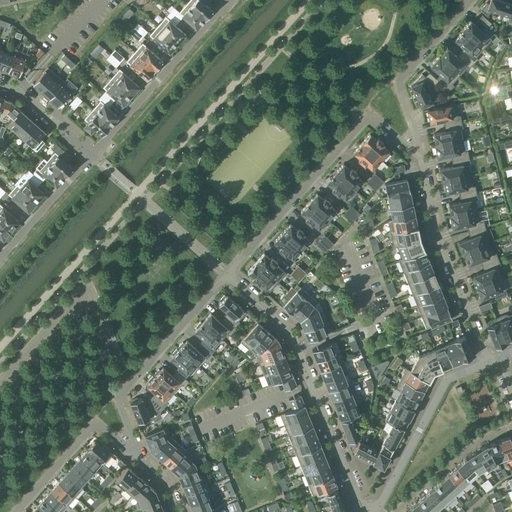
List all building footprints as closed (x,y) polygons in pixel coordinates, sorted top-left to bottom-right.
[(189,0),(187,4),(204,20),(212,11),(206,5),(209,0),(189,0)] [(491,10),(509,16),(511,5),(511,4),(498,0),(490,0),(489,4),(486,3),(480,10),(487,16),(491,10)] [(170,13),(169,13),(178,22),(183,16),(196,28),(204,20),(187,4),(179,12),(171,5),(167,10),(170,13)] [(165,17),(157,27),(177,45),(185,35),(175,25),(178,22),(169,13),(165,17)] [(470,21),(462,30),(483,49),(491,39),(489,38),(493,34),(487,28),(491,23),(482,15),(478,20),(484,26),(480,30),(470,21)] [(138,24),(133,28),(143,37),(147,32),(138,24)] [(177,45),(157,27),(149,35),(169,53),(177,45)] [(143,37),(133,28),(129,33),(139,41),(143,37)] [(464,48),(460,52),(473,64),(478,59),(476,57),(483,49),(462,30),(463,31),(455,40),(464,48)] [(95,56),(103,46),(99,43),(91,52),(95,56)] [(142,43),(134,52),(154,70),(162,61),(142,43)] [(438,56),(438,57),(459,75),(467,67),(469,69),(473,64),(460,52),(456,57),(447,48),(439,57),(438,56)] [(0,62),(0,68),(8,71),(16,50),(15,50),(14,53),(5,50),(0,62)] [(16,50),(8,71),(19,75),(24,76),(25,76),(25,75),(30,69),(23,63),(27,54),(16,50)] [(35,55),(39,58),(44,53),(40,50),(35,55)] [(114,50),(110,54),(120,63),(124,58),(114,50)] [(154,70),(134,52),(126,61),(146,79),(154,70)] [(120,63),(110,54),(106,59),(115,67),(120,63)] [(60,59),(66,63),(69,59),(64,55),(60,59)] [(440,75),(436,79),(438,81),(449,91),(454,86),(452,84),(459,75),(438,57),(430,66),(440,75)] [(69,59),(66,63),(71,68),(75,64),(69,59)] [(32,84),(41,92),(56,75),(47,67),(33,83),(33,82),(32,83),(33,84),(32,84)] [(119,69),(111,78),(132,96),(139,87),(119,69)] [(438,81),(436,79),(429,73),(425,77),(422,74),(416,81),(417,83),(411,86),(421,107),(431,102),(423,85),(428,80),(434,85),(438,81)] [(41,92),(49,99),(64,82),(56,75),(41,92)] [(106,90),(103,94),(112,102),(115,98),(123,105),(132,96),(111,78),(103,87),(106,90)] [(64,82),(49,99),(57,106),(65,98),(68,101),(74,95),(62,85),(65,82),(64,82)] [(494,87),(495,93),(507,91),(505,85),(494,87)] [(507,91),(495,93),(496,99),(508,97),(507,91)] [(100,101),(92,110),(110,126),(118,117),(107,108),(112,102),(103,94),(98,100),(100,101)] [(69,105),(73,109),(81,100),(77,96),(69,105)] [(8,124),(8,125),(20,111),(11,102),(3,99),(0,108),(0,109),(5,111),(13,118),(8,124)] [(443,120),(444,126),(461,122),(460,115),(457,116),(455,105),(440,108),(427,110),(430,123),(443,120)] [(110,126),(92,110),(84,119),(88,123),(83,128),(91,134),(95,129),(102,135),(110,126)] [(8,125),(16,132),(28,118),(20,111),(8,125)] [(511,121),(511,115),(499,118),(500,124),(511,121)] [(16,132),(24,139),(36,125),(28,118),(16,132)] [(435,146),(462,140),(460,129),(462,128),(461,122),(444,126),(445,131),(433,134),(436,145),(435,146)] [(36,125),(24,139),(32,146),(31,148),(36,152),(44,143),(39,139),(45,132),(36,125)] [(370,134),(361,144),(380,160),(388,151),(382,145),(383,144),(377,138),(376,140),(370,134)] [(450,155),(452,161),(469,157),(467,151),(465,151),(462,140),(435,146),(437,158),(450,155)] [(511,140),(503,142),(504,144),(504,148),(511,146),(511,140)] [(380,160),(361,144),(353,153),(359,158),(358,160),(364,165),(365,164),(372,169),(380,160)] [(54,152),(46,161),(64,177),(72,168),(66,162),(71,157),(64,151),(59,156),(54,152)] [(440,169),(442,181),(470,176),(467,164),(470,164),(469,157),(452,161),(453,167),(440,169)] [(37,169),(32,174),(41,182),(46,177),(56,186),(64,177),(46,161),(43,159),(36,168),(37,169)] [(343,164),(335,173),(357,193),(354,189),(362,180),(355,175),(357,173),(351,168),(349,170),(343,164)] [(392,167),(393,173),(405,171),(404,165),(392,167)] [(14,184),(16,185),(36,203),(44,194),(37,187),(41,182),(32,174),(27,170),(14,184)] [(357,193),(335,173),(327,183),(333,188),(331,190),(337,195),(339,194),(349,202),(357,193)] [(374,173),(370,178),(379,186),(383,182),(374,173)] [(458,190),(459,196),(476,193),(475,186),(472,187),(470,176),(442,181),(442,182),(443,181),(446,193),(458,190)] [(379,186),(370,178),(366,183),(375,191),(379,186)] [(382,197),(382,198),(409,192),(407,179),(385,184),(387,196),(382,197)] [(16,185),(8,194),(28,212),(36,203),(16,185)] [(382,198),(385,209),(412,204),(411,199),(413,199),(411,193),(410,193),(409,192),(382,198)] [(449,216),(450,216),(477,211),(475,199),(477,199),(476,193),(459,196),(460,202),(448,204),(451,216),(449,216)] [(317,194),(308,203),(327,219),(335,210),(329,205),(330,203),(324,198),(323,199),(317,194)] [(327,219),(308,203),(300,212),(306,218),(305,219),(311,225),(312,223),(319,229),(327,219)] [(0,204),(0,221),(11,231),(19,222),(0,204)] [(362,210),(366,213),(371,208),(367,204),(362,210)] [(387,221),(414,215),(412,204),(385,209),(385,210),(390,209),(392,220),(387,221)] [(350,206),(346,210),(356,218),(360,214),(350,206)] [(487,208),(479,210),(481,219),(489,217),(487,208)] [(495,209),(489,210),(491,222),(497,220),(495,209)] [(356,218),(346,210),(342,215),(351,223),(356,218)] [(466,225),(468,232),(485,226),(483,221),(479,222),(477,211),(450,216),(452,228),(466,225)] [(387,221),(390,233),(417,227),(417,226),(418,226),(417,220),(416,221),(414,215),(387,221)] [(11,231),(0,221),(0,237),(3,240),(11,231)] [(290,224),(282,233),(300,249),(308,240),(302,235),(304,233),(298,228),(296,229),(290,224)] [(458,243),(463,254),(489,244),(485,233),(486,232),(485,226),(468,232),(470,238),(458,243)] [(390,233),(393,247),(419,239),(417,227),(390,233)] [(300,249),(282,233),(274,242),(280,248),(278,249),(284,255),(286,253),(292,259),(300,249)] [(324,235),(320,240),(329,248),(333,243),(324,235)] [(398,260),(398,261),(424,250),(419,239),(393,247),(393,248),(398,246),(403,258),(398,260)] [(329,248),(320,240),(316,245),(325,253),(329,248)] [(480,260),(482,266),(498,259),(495,253),(493,254),(489,244),(463,254),(463,255),(464,254),(468,265),(480,260)] [(398,261),(403,272),(429,262),(428,260),(429,259),(427,254),(426,255),(424,250),(398,261)] [(264,253),(255,263),(277,282),(286,273),(276,264),(277,263),(271,257),(270,259),(264,253)] [(377,262),(379,268),(385,266),(382,259),(377,262)] [(476,287),(476,288),(502,277),(498,266),(500,265),(498,259),(482,266),(484,271),(473,276),(477,287),(476,287)] [(403,272),(407,283),(433,273),(433,272),(434,271),(432,266),(431,266),(429,262),(403,272)] [(277,282),(255,263),(247,272),(253,277),(252,279),(258,284),(259,283),(269,292),(277,282)] [(297,265),(293,270),(302,278),(307,273),(297,265)] [(385,266),(379,268),(382,275),(388,273),(385,266)] [(302,278),(293,270),(289,275),(298,283),(302,278)] [(407,283),(412,294),(438,284),(433,273),(407,283)] [(502,277),(476,288),(481,299),(493,294),(495,299),(507,295),(505,289),(507,288),(502,277)] [(312,283),(316,286),(320,281),(316,278),(312,283)] [(320,281),(316,286),(320,290),(324,285),(320,281)] [(386,284),(388,291),(394,288),(391,282),(386,284)] [(412,294),(416,305),(442,295),(438,284),(412,294)] [(283,306),(292,313),(308,295),(300,287),(296,291),(292,287),(284,296),(288,300),(283,306)] [(394,288),(388,291),(391,297),(397,295),(394,288)] [(227,312),(223,317),(235,327),(239,322),(238,321),(246,312),(227,295),(225,296),(224,295),(220,300),(221,301),(218,305),(227,312)] [(292,313),(300,320),(316,302),(308,295),(292,313)] [(416,305),(421,317),(447,306),(446,305),(448,305),(446,299),(444,300),(442,295),(416,305)] [(300,321),(304,331),(327,321),(323,311),(318,313),(317,309),(314,306),(317,302),(316,302),(300,320),(300,321)] [(478,306),(481,312),(492,307),(490,302),(478,306)] [(395,307),(397,313),(403,311),(400,304),(395,307)] [(447,306),(421,317),(426,328),(451,318),(447,306)] [(403,311),(397,313),(400,320),(406,317),(403,311)] [(210,313),(202,322),(222,340),(230,330),(228,329),(232,325),(235,328),(235,327),(223,317),(219,321),(210,313)] [(507,314),(496,318),(506,343),(506,342),(511,339),(511,314),(507,316),(507,314)] [(506,343),(496,318),(495,319),(497,323),(487,327),(495,348),(506,343)] [(327,321),(304,331),(308,341),(313,339),(314,340),(315,340),(314,339),(331,332),(327,321)] [(203,339),(199,344),(211,354),(215,349),(214,348),(222,340),(202,322),(201,323),(200,322),(196,327),(197,328),(194,332),(203,339)] [(410,329),(408,322),(402,324),(405,331),(410,329)] [(240,342),(249,350),(266,330),(257,323),(240,342)] [(256,356),(256,357),(274,337),(266,330),(249,350),(256,356)] [(464,336),(454,340),(462,361),(472,357),(464,336)] [(256,357),(260,365),(284,355),(278,341),(274,337),(256,357)] [(179,348),(178,349),(198,366),(205,358),(207,359),(211,354),(199,344),(195,348),(187,340),(184,344),(182,342),(178,347),(179,348)] [(453,342),(444,346),(452,365),(462,361),(454,340),(453,341),(453,342)] [(312,350),(316,361),(339,351),(334,353),(330,343),(318,348),(318,347),(317,347),(317,348),(312,350)] [(444,346),(434,350),(442,369),(452,365),(444,346)] [(179,366),(175,371),(187,381),(185,378),(188,374),(190,376),(198,366),(178,349),(178,350),(176,349),(172,354),(173,355),(170,358),(179,366)] [(434,350),(418,356),(433,373),(442,369),(434,350)] [(316,361),(320,371),(343,361),(339,351),(316,361)] [(225,359),(228,362),(234,357),(230,353),(225,359)] [(260,365),(264,375),(288,365),(284,355),(260,365)] [(406,368),(406,369),(428,381),(433,373),(418,356),(410,371),(406,368)] [(397,357),(393,362),(399,366),(403,361),(397,357)] [(231,363),(234,367),(240,362),(237,359),(231,363)] [(387,360),(372,366),(371,368),(375,378),(377,379),(389,362),(387,360)] [(320,371),(324,381),(347,371),(343,361),(320,371)] [(399,366),(393,362),(390,368),(395,372),(399,366)] [(288,365),(264,375),(268,386),(278,381),(281,380),(285,390),(290,388),(290,389),(291,389),(291,388),(296,386),(288,365)] [(155,375),(155,376),(174,393),(181,385),(183,386),(187,381),(175,371),(171,375),(163,367),(160,370),(158,369),(154,374),(155,375)] [(406,369),(400,378),(423,391),(428,381),(406,369)] [(324,381),(328,391),(351,381),(347,383),(343,374),(348,372),(347,371),(324,381)] [(155,393),(151,398),(163,408),(168,403),(166,402),(174,393),(155,376),(154,377),(152,376),(148,381),(149,382),(146,385),(155,393)] [(385,376),(382,381),(387,385),(390,380),(385,376)] [(400,378),(395,388),(418,400),(423,391),(400,378)] [(328,391),(332,401),(355,391),(351,381),(328,391)] [(387,385),(382,381),(379,385),(385,389),(387,385)] [(400,391),(395,400),(413,410),(418,400),(395,388),(400,391)] [(332,401),(336,411),(359,401),(355,391),(332,401)] [(279,415),(284,425),(308,416),(300,395),(294,397),(294,396),(293,396),(294,397),(288,399),(292,409),(279,415)] [(163,408),(151,398),(147,402),(148,403),(145,407),(141,398),(138,399),(137,398),(131,400),(132,402),(130,403),(138,423),(150,418),(148,415),(154,408),(159,413),(163,408)] [(395,400),(390,409),(408,419),(413,410),(395,400)] [(336,411),(340,421),(359,413),(355,404),(360,402),(359,401),(336,411)] [(390,409),(385,419),(403,429),(408,419),(390,409)] [(350,441),(357,438),(360,437),(352,417),(359,414),(359,413),(340,421),(349,441),(350,441)] [(284,425),(288,435),(312,426),(308,416),(284,425)] [(385,438),(383,442),(393,448),(403,429),(385,419),(384,419),(393,424),(385,438)] [(288,435),(292,445),(316,436),(312,426),(288,435)] [(145,436),(149,446),(166,439),(170,437),(166,427),(145,436)] [(292,445),(296,455),(320,446),(316,436),(292,445)] [(511,443),(509,436),(498,440),(507,462),(511,460),(511,443)] [(151,451),(162,460),(177,443),(170,437),(166,439),(149,446),(151,451)] [(353,452),(373,462),(378,451),(359,441),(358,442),(357,438),(350,441),(354,451),(353,452)] [(498,440),(487,445),(498,466),(496,462),(505,459),(507,462),(498,440)] [(94,441),(87,450),(104,465),(112,456),(109,454),(111,451),(103,444),(101,447),(94,441)] [(378,451),(373,462),(383,467),(393,448),(383,442),(378,451)] [(162,460),(170,467),(185,450),(177,443),(162,460)] [(487,445),(476,452),(488,472),(498,466),(487,445)] [(296,455),(300,465),(324,456),(320,446),(296,455)] [(87,450),(80,458),(94,470),(101,463),(104,465),(87,450)] [(170,467),(178,475),(196,468),(194,463),(191,461),(194,458),(185,450),(170,467)] [(465,458),(464,459),(478,474),(486,469),(488,472),(476,452),(465,458)] [(300,465),(304,475),(328,466),(324,456),(300,465)] [(80,458),(72,466),(87,478),(94,470),(80,458)] [(464,459),(456,466),(470,481),(478,474),(464,459)] [(120,460),(117,464),(122,468),(125,464),(120,460)] [(72,466),(65,474),(82,489),(83,488),(80,486),(87,478),(72,466)] [(304,475),(308,485),(332,476),(328,466),(304,475)] [(456,466),(448,473),(462,488),(470,481),(456,466)] [(115,481),(124,489),(136,475),(127,467),(115,481)] [(179,476),(183,485),(204,476),(203,476),(199,477),(196,468),(178,475),(179,476)] [(448,473),(440,481),(456,498),(454,495),(462,488),(448,473)] [(65,474),(58,482),(75,497),(82,489),(65,474)] [(109,474),(104,479),(108,483),(112,478),(109,474)] [(124,489),(131,496),(144,482),(136,475),(124,489)] [(183,485),(187,495),(208,486),(204,476),(183,485)] [(332,476),(308,485),(312,496),(325,491),(335,487),(336,486),(332,476)] [(108,483),(104,479),(100,484),(104,488),(108,483)] [(440,481),(432,488),(448,506),(456,498),(440,481)] [(58,482),(51,490),(68,505),(75,497),(58,482)] [(131,496),(139,503),(154,492),(149,487),(144,482),(131,496)] [(187,495),(191,505),(212,496),(208,486),(187,495)] [(432,488),(424,495),(437,510),(445,503),(448,506),(432,488)] [(332,509),(332,511),(339,511),(345,510),(337,489),(336,490),(326,494),(330,504),(332,509)] [(51,490),(44,498),(59,511),(62,511),(68,505),(51,490)] [(139,503),(143,511),(160,505),(156,495),(155,493),(154,492),(139,503)] [(477,494),(471,499),(474,503),(480,497),(477,494)] [(99,495),(94,500),(99,503),(103,498),(99,495)] [(424,495),(416,503),(424,511),(435,511),(437,510),(424,495)] [(191,505),(193,511),(201,511),(216,506),(212,496),(191,505)] [(59,511),(44,498),(37,506),(43,511),(59,511)] [(474,503),(471,499),(465,504),(468,508),(474,503)] [(99,503),(94,500),(90,505),(94,508),(99,503)] [(424,511),(416,503),(408,510),(410,511),(424,511)]
